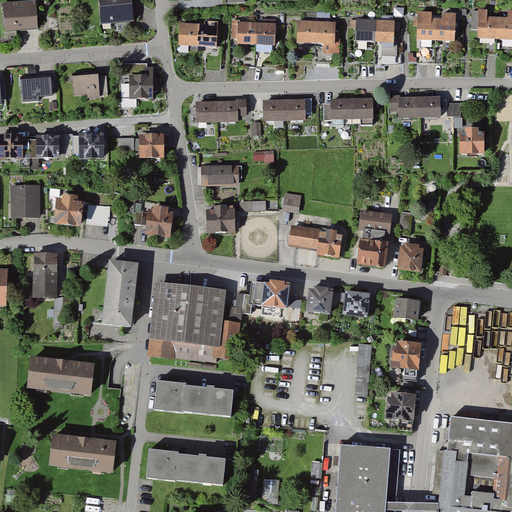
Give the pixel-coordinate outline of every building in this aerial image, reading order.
[(131,0),(100,0),(102,21),(133,19),(131,0)] [(36,1),(3,3),(5,31),(38,29),(36,1)] [(511,12),(478,10),(475,44),(511,46),(511,12)] [(456,17),(417,16),(416,43),(455,45),(456,17)] [(396,23),(355,20),(354,42),(395,44),(396,23)] [(276,25),(233,22),(232,42),(275,45),(276,25)] [(344,26),(298,22),(295,44),(341,49),(344,26)] [(217,27),(176,24),(174,47),(215,51),(217,27)] [(103,74),(69,77),(71,100),(105,97),(103,74)] [(21,77),(23,102),(39,101),(39,97),(52,96),(51,75),(21,77)] [(149,101),(149,76),(126,76),(126,101),(149,101)] [(441,98),(391,98),(391,121),(441,121),(441,98)] [(306,101),(261,102),(261,125),(307,125),(306,101)] [(374,101),(327,101),(327,126),(374,126),(374,101)] [(252,103),(193,103),(193,124),(252,124),(252,103)] [(462,105),(448,105),(448,119),(462,119),(462,105)] [(485,132),(460,132),(460,160),(485,159),(485,132)] [(23,134),(0,134),(0,158),(23,158),(23,140),(23,134)] [(36,140),(37,158),(59,158),(59,135),(36,135),(36,140)] [(162,135),(135,135),(135,161),(163,160),(162,135)] [(106,136),(77,137),(78,160),(106,159),(106,136)] [(23,158),(37,158),(36,140),(23,140),(23,158)] [(239,166),(199,164),(199,188),(238,190),(239,166)] [(11,186),(11,219),(41,218),(40,185),(11,186)] [(302,198),(283,194),(279,211),(298,215),(302,198)] [(81,203),(53,200),(51,222),(79,224),(81,203)] [(268,211),(268,201),(241,202),(242,212),(268,211)] [(90,205),(90,220),(113,220),(113,205),(90,205)] [(177,210),(145,205),(140,237),(172,242),(177,210)] [(233,206),(204,205),(204,233),(232,233),(233,206)] [(392,215),(359,210),(356,234),(389,239),(392,215)] [(290,224),(285,248),(337,258),(341,234),(290,224)] [(355,240),(351,267),(382,270),(385,243),(355,240)] [(423,246),(398,244),(396,272),(420,274),(423,246)] [(58,260),(29,259),(28,297),(57,298),(58,260)] [(133,266),(104,263),(97,330),(126,333),(133,266)] [(9,270),(0,269),(0,306),(7,307),(9,270)] [(288,285),(259,279),(254,308),(283,313),(288,285)] [(225,293),(156,285),(149,342),(219,350),(225,293)] [(336,293),(308,287),(302,315),(329,321),(336,293)] [(374,296),(344,291),(340,315),(370,320),(374,296)] [(418,300),(392,298),(391,322),(416,324),(418,300)] [(472,355),(468,354),(465,369),(473,371),(477,353),(481,353),(488,318),(480,316),(472,355)] [(422,347),(389,343),(386,370),(418,374),(422,347)] [(370,397),(371,344),(358,344),(358,397),(370,397)] [(91,365),(24,358),(21,390),(88,397),(91,365)] [(233,390),(155,382),(152,411),(230,419),(233,390)] [(415,398),(382,395),(380,420),(412,423),(415,398)] [(511,511),(511,424),(445,416),(434,503),(433,511),(511,511)] [(112,443),(47,437),(44,468),(110,474),(112,443)] [(403,450),(337,444),(330,511),(397,511),(398,510),(399,502),(403,450)] [(225,457),(148,449),(145,479),(222,487),(225,457)] [(434,503),(399,502),(398,510),(433,511),(434,503)]
